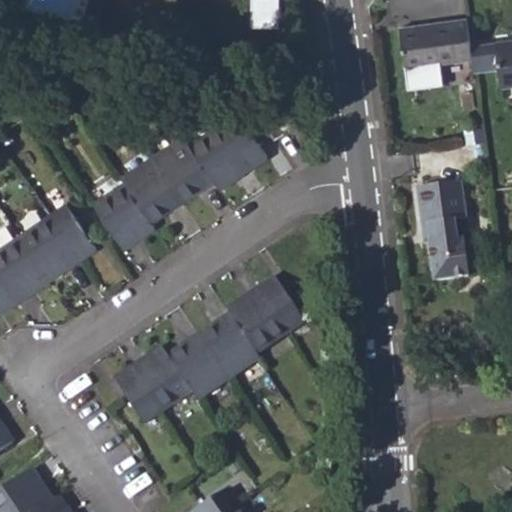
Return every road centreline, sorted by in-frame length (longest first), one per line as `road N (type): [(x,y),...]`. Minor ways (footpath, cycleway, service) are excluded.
road 1 (residential): [(360,167),(281,205),(33,378),(111,511)]
road 2 (tertiary): [(383,408),(360,167)]
road 3 (tertiary): [(360,167),(336,0)]
road 4 (residential): [(383,408),(511,403)]
